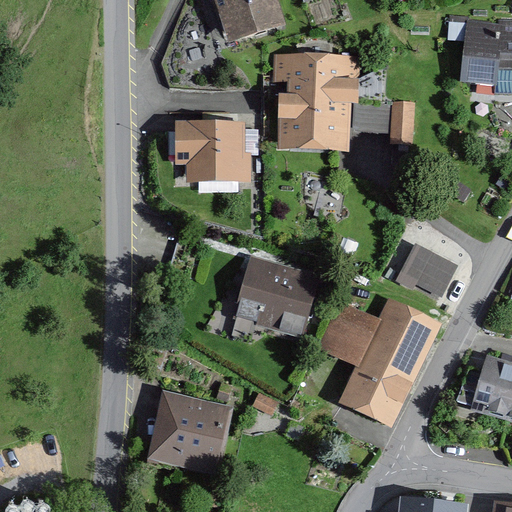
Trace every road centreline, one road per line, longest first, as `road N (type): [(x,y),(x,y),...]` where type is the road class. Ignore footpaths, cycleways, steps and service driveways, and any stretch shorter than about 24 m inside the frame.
road 1 (tertiary): [(107,511),(119,330),(122,0)]
road 2 (residential): [(400,466),(407,432),(511,224)]
